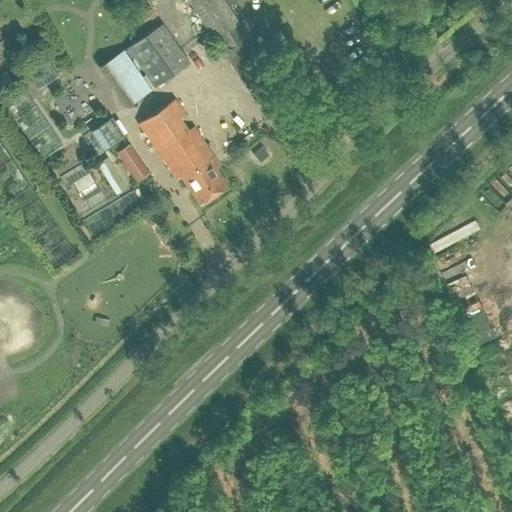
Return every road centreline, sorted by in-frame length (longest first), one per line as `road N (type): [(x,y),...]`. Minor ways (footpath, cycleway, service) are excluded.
road 1 (unclassified): [(0,487),(511,3)]
road 2 (primary): [(70,511),(511,88)]
